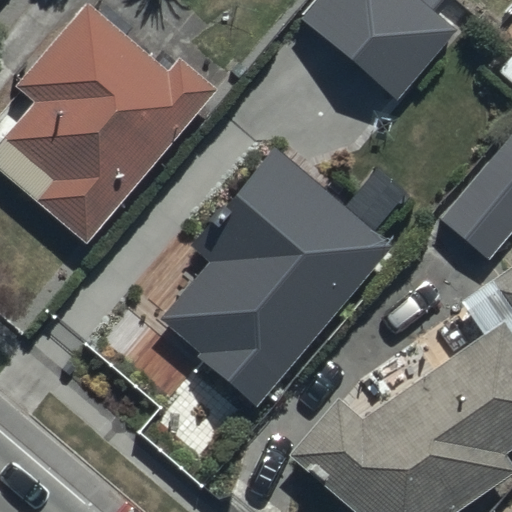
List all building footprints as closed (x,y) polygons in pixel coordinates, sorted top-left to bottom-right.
[(393,110),(452,40),(424,16),(438,1),(436,0),(318,0),(296,26),(393,110)] [(164,70),(85,2),(14,84),(33,100),(1,138),(51,181),(34,201),(84,244),(216,90),(176,56),(164,70)] [(488,263),(511,232),(511,127),(436,221),(488,263)] [(390,247),(271,149),(183,254),(204,272),(160,325),(257,405),(390,247)] [(333,403),(287,456),(351,511),(457,511),(511,474),(511,466),(504,455),(511,448),(511,264),(457,302),(484,342),(358,428),(333,403)]
